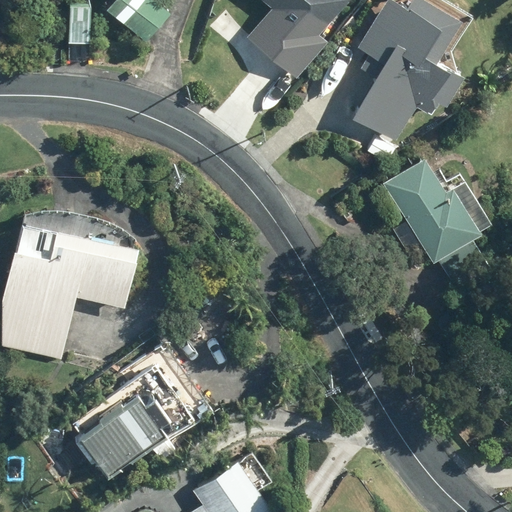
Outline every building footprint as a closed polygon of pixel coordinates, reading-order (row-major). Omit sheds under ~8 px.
[(110,0),(105,6),(144,38),(167,10),(154,0),(110,0)] [(263,0),(312,40),(344,0),(263,0)] [(396,0),(384,0),(358,45),(369,52),(360,67),(374,75),(352,114),(395,138),(416,103),(430,111),(437,99),(444,103),(460,74),(434,59),(459,16),(430,0),(407,0),(405,5),(396,0)] [(212,22),(244,49),(262,28),(230,2),(212,22)] [(68,3),(67,38),(88,39),(88,3),(68,3)] [(383,181),(432,259),(438,256),(458,287),(489,267),(470,236),(480,230),(478,227),(489,220),(463,178),(444,190),(423,156),(383,181)] [(48,255),(13,247),(0,303),(1,343),(60,357),(75,295),(124,307),(138,247),(54,227),(48,255)] [(71,420),(107,473),(149,445),(157,457),(173,447),(164,434),(189,417),(154,365),(71,420)] [(187,511),(271,511),(236,458),(193,488),(202,502),(187,511)]
